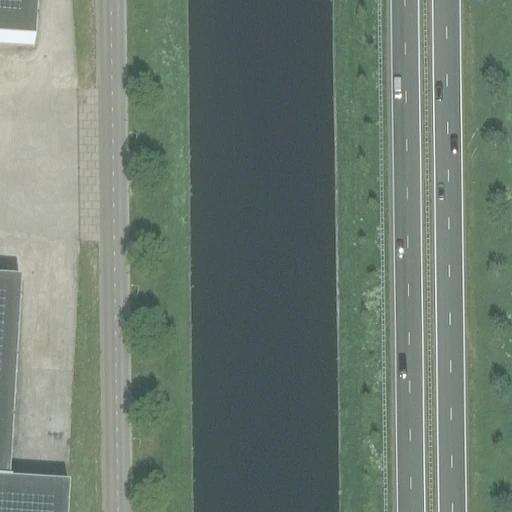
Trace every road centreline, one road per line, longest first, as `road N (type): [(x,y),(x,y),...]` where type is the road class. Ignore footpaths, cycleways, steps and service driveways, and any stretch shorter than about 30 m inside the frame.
road 1 (trunk): [(453,511),(447,0)]
road 2 (unclassified): [(115,511),(109,0)]
road 3 (trunk): [(404,0),(410,511)]
